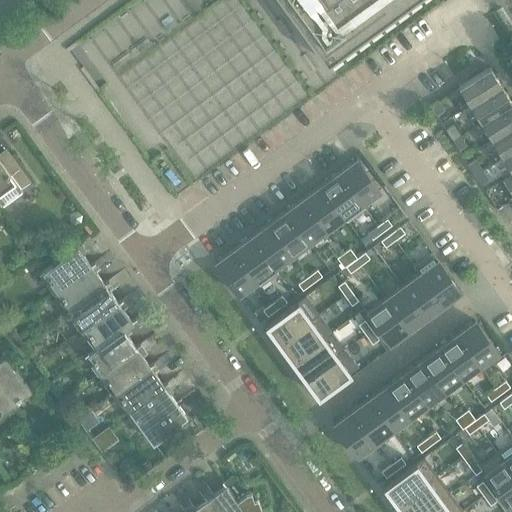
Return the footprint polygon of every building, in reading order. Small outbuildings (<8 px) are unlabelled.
[(511,0),(281,0),(327,62),(411,0),(511,0)] [(459,87),(470,105),(501,85),(490,68),(459,87)] [(501,85),(470,105),(481,122),(511,103),(501,85)] [(438,100),(430,105),(437,116),(445,111),(438,100)] [(511,102),(511,103),(481,122),(492,140),(511,126),(511,102)] [(446,130),(453,140),(460,135),(453,125),(446,130)] [(511,126),(492,140),(503,157),(511,151),(511,126)] [(460,135),(453,140),(459,151),(467,146),(460,135)] [(511,151),(503,157),(511,172),(511,151)] [(0,205),(1,208),(33,185),(11,155),(10,156),(11,157),(3,163),(2,162),(1,162),(0,161),(0,205)] [(468,164),(474,175),(482,170),(475,159),(468,164)] [(354,161),(337,174),(360,206),(378,193),(354,161)] [(482,170),(474,175),(481,185),(489,180),(482,170)] [(337,174),(319,187),(343,219),(360,206),(337,174)] [(511,174),(503,180),(511,194),(511,174)] [(319,187),(301,200),(325,232),(343,219),(319,187)] [(301,200),(284,213),(308,245),(325,232),(301,200)] [(284,213),(266,226),(290,258),(308,245),(284,213)] [(386,221),(377,228),(382,234),(391,227),(386,221)] [(266,226),(249,239),(273,271),(290,258),(266,226)] [(377,228),(367,235),(372,241),(382,234),(377,228)] [(399,229),(389,236),(394,242),(404,235),(399,229)] [(389,236),(380,243),(384,249),(394,242),(389,236)] [(249,239),(231,252),(255,284),(273,271),(249,239)] [(77,246),(44,271),(51,281),(46,284),(54,294),(58,291),(58,290),(91,266),(77,246)] [(343,255),(350,265),(354,262),(356,260),(349,251),(343,255)] [(231,252),(214,265),(237,297),(255,284),(231,252)] [(343,255),(336,260),(344,270),(344,269),(350,265),(343,255)] [(356,260),(354,262),(359,268),(368,261),(363,255),(356,260)] [(350,265),(344,269),(349,276),(359,268),(354,262),(350,265)] [(436,262),(418,275),(442,307),(460,294),(436,262)] [(91,266),(58,290),(58,291),(71,309),(105,284),(91,266)] [(316,273),(307,280),(311,286),(321,279),(316,273)] [(418,275),(401,288),(424,320),(442,307),(418,275)] [(307,280),(297,287),(302,293),(311,286),(307,280)] [(342,283),(336,288),(343,298),(350,293),(342,283)] [(71,309),(78,318),(73,321),(81,332),(85,328),(119,303),(105,284),(71,309)] [(401,288),(383,301),(407,333),(424,320),(401,288)] [(357,302),(350,293),(343,298),(350,307),(357,302)] [(281,299),(271,306),(276,312),(286,305),(281,299)] [(383,301),(365,314),(389,346),(407,333),(383,301)] [(133,322),(119,303),(85,328),(98,346),(123,329),(133,322)] [(297,304),(264,329),(278,346),(310,322),(297,304)] [(271,306),(262,313),(267,319),(276,312),(271,306)] [(323,339),(310,322),(278,346),(291,363),(323,339)] [(364,322),(357,326),(364,336),(371,331),(364,322)] [(474,322),(456,335),(480,367),(498,354),(474,322)] [(103,373),(103,372),(136,348),(123,329),(98,346),(89,353),(96,363),(91,366),(98,376),(103,373)] [(378,341),(371,331),(364,336),(372,346),(378,341)] [(456,335),(438,348),(462,380),(480,367),(456,335)] [(323,339),(291,363),(304,381),(336,357),(323,339)] [(103,373),(109,381),(104,385),(112,395),(117,392),(116,391),(150,366),(136,348),(103,372),(103,373)] [(438,348),(421,362),(445,393),(462,380),(438,348)] [(6,355),(0,359),(0,386),(12,403),(31,389),(6,355)] [(336,357),(304,381),(317,399),(350,375),(336,357)] [(421,362),(403,375),(427,407),(445,393),(421,362)] [(150,366),(116,391),(117,392),(130,410),(164,385),(150,366)] [(403,375),(385,388),(409,420),(427,407),(403,375)] [(506,382),(496,389),(501,396),(511,388),(506,382)] [(137,419),(132,422),(139,432),(178,404),(164,385),(130,410),(137,419)] [(0,386),(0,411),(12,403),(0,386)] [(385,388),(368,401),(392,433),(409,420),(385,388)] [(487,396),(492,403),(501,396),(496,389),(487,396)] [(511,402),(509,398),(499,405),(504,411),(511,405),(511,402)] [(368,401),(350,414),(374,446),(392,433),(368,401)] [(469,412),(462,417),(469,427),(476,422),(469,412)] [(350,414),(332,427),(356,459),(374,446),(350,414)] [(462,417),(456,422),(463,431),(469,427),(462,417)] [(483,417),(473,424),(478,430),(488,423),(483,417)] [(473,424),(464,431),(469,438),(478,430),(473,424)] [(108,427),(92,439),(100,451),(117,439),(108,427)] [(426,442),(430,448),(440,441),(435,434),(426,442)] [(426,442),(416,449),(421,455),(430,448),(426,442)] [(461,446),(455,450),(462,460),(468,455),(461,446)] [(468,455),(462,460),(469,469),(475,465),(468,455)] [(511,456),(503,463),(511,475),(511,456)] [(390,468),(395,474),(405,467),(400,461),(390,468)] [(511,475),(503,463),(485,476),(509,508),(511,505),(511,475)] [(416,466),(384,490),(397,508),(429,484),(416,466)] [(390,468),(381,475),(385,481),(395,474),(390,468)] [(428,511),(442,502),(429,484),(397,508),(400,511),(428,511)] [(261,511),(262,511),(257,497),(253,499),(250,491),(246,492),(236,499),(225,485),(206,499),(215,511),(258,511),(260,511),(261,511)] [(483,485),(476,489),(484,499),(490,494),(483,485)] [(497,504),(490,494),(484,499),(491,509),(497,504)] [(215,511),(206,499),(188,511),(215,511)] [(449,511),(442,502),(428,511),(449,511)]
